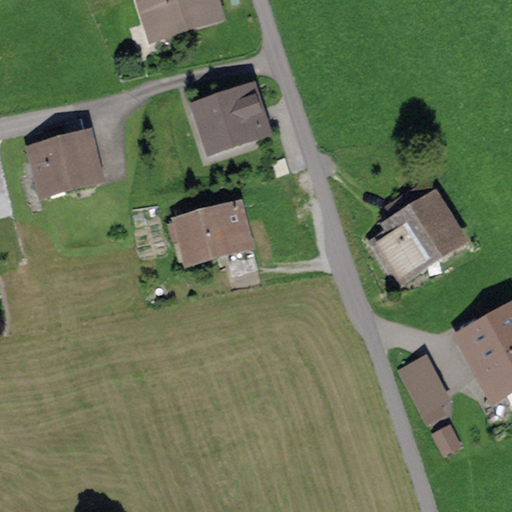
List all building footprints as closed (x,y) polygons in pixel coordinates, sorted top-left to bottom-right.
[(208,0),(145,0),(156,33),(213,15),(208,0)] [(251,95),(200,112),(212,148),(263,132),(251,95)] [(62,127),(31,135),(46,193),(95,180),(85,140),(67,145),(62,127)] [(459,241),(426,188),(414,195),(414,194),(389,209),(398,224),(385,232),(386,233),(366,245),(370,251),(379,246),(399,278),(459,241)] [(237,208),(169,226),(174,247),(184,244),(189,261),(229,251),(232,262),(253,257),(248,235),(245,236),(237,208)] [(511,323),(508,315),(466,338),(485,372),(479,375),(490,396),(511,384),(511,323)] [(446,404),(425,363),(404,373),(425,415),(446,404)] [(434,432),(444,456),(463,448),(453,425),(434,432)]
